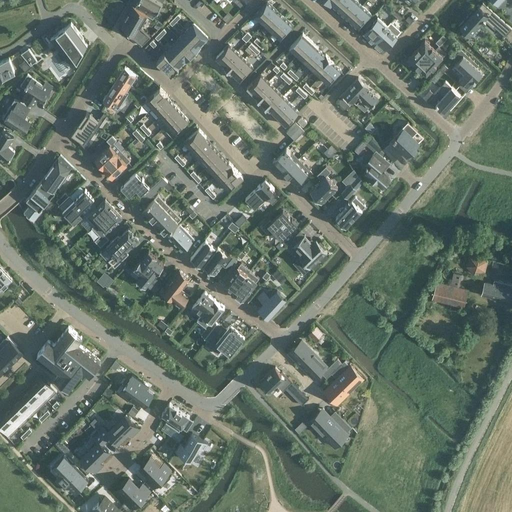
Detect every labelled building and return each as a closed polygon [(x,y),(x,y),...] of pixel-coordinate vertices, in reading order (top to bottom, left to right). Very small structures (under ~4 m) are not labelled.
[(153,18),(163,0),(138,0),(134,7),(147,15),(153,18)] [(342,11),(351,0),(336,0),(333,3),(334,4),(342,11)] [(350,18),(362,5),(356,0),(351,0),(342,11),(350,18)] [(264,23),(275,10),(267,2),(255,15),(264,23)] [(478,4),(459,25),(470,35),(484,19),(494,28),(495,26),(505,36),(511,28),(483,2),(479,6),(478,4)] [(371,13),(362,5),(350,18),(359,26),(371,13)] [(151,37),(140,26),(147,15),(134,7),(130,14),(128,13),(126,18),(128,19),(123,26),(142,45),(151,37)] [(271,30),(283,17),(284,18),(284,17),(276,9),(275,10),(264,23),(271,30)] [(378,16),(363,33),(373,42),(388,25),(388,24),(378,16)] [(292,25),(284,18),(283,17),(271,30),(280,38),(292,25)] [(388,25),(373,42),(383,51),(402,31),(391,21),(388,24),(388,25)] [(208,36),(194,23),(186,30),(201,44),(208,36)] [(65,24),(45,40),(68,70),(81,46),(65,24)] [(201,44),(186,30),(179,37),(193,51),(201,44)] [(297,55),(311,40),(303,33),(289,47),(297,55)] [(193,51),(179,37),(172,45),(186,59),(193,51)] [(427,58),(435,49),(425,39),(408,58),(416,65),(425,56),(427,58)] [(317,48),(318,48),(319,47),(311,40),(297,55),(305,61),(317,48)] [(224,64),(237,51),(229,43),(216,56),(224,64)] [(186,59),(172,45),(165,52),(179,66),(186,59)] [(439,45),(435,49),(427,58),(425,56),(416,65),(426,74),(446,53),(439,45)] [(325,55),(318,48),(317,48),(305,61),(313,69),(325,55)] [(29,49),(22,55),(32,66),(39,60),(29,49)] [(232,71),(245,58),(237,51),(224,64),(223,65),(231,73),(232,72),(232,71)] [(179,66),(165,52),(157,60),(172,74),(179,66)] [(320,76),(333,62),(334,61),(326,54),(325,55),(313,69),(320,76)] [(482,72),(463,54),(455,63),(464,71),(459,77),(469,87),(482,72)] [(0,61),(0,77),(15,72),(9,58),(0,61)] [(253,66),(245,58),(232,71),(232,72),(240,79),(253,66)] [(341,70),(333,62),(320,76),(329,83),(341,70)] [(138,74),(125,66),(114,82),(127,91),(128,91),(138,74)] [(28,73),(21,85),(28,89),(22,98),(34,105),(39,97),(44,100),(53,85),(51,88),(28,73)] [(255,95),(269,81),(261,73),(253,81),(247,87),(255,95)] [(356,105),(362,98),(370,106),(378,97),(366,86),(367,85),(359,77),(344,93),(356,105)] [(262,102),(276,88),(269,81),(255,95),(262,102)] [(129,92),(128,91),(127,91),(114,82),(103,99),(118,109),(129,92)] [(153,108),(166,95),(167,96),(168,95),(160,86),(146,100),(153,108)] [(436,104),(444,112),(460,94),(451,86),(443,95),(437,89),(428,99),(435,105),(436,104)] [(270,108),(283,95),(276,88),(262,102),(269,110),(270,109),(270,108)] [(160,116),(174,103),(167,96),(166,95),(153,108),(160,116)] [(278,116),(291,103),(283,95),(270,108),(270,109),(278,116)] [(338,101),(345,108),(349,104),(341,97),(338,101)] [(15,98),(3,117),(24,131),(32,120),(24,115),(29,108),(30,109),(31,108),(15,98)] [(167,124),(181,111),(174,103),(160,116),(167,124)] [(299,111),(291,103),(278,116),(286,124),(299,111)] [(175,132),(189,120),(181,111),(167,124),(175,132)] [(82,123),(74,133),(88,145),(96,135),(93,133),(102,123),(91,113),(82,123)] [(307,122),(302,116),(298,121),(303,126),(307,122)] [(397,156),(396,156),(402,149),(407,153),(409,151),(410,152),(414,148),(413,147),(418,141),(413,136),(418,130),(408,121),(407,122),(408,123),(397,135),(395,134),(393,136),(395,138),(391,141),(390,140),(390,141),(390,142),(385,148),(394,159),(397,156)] [(296,122),(286,131),(295,140),(305,130),(296,122)] [(192,149),(205,137),(205,138),(207,136),(199,128),(184,141),(192,149)] [(15,151),(8,145),(14,136),(3,129),(0,133),(0,155),(6,161),(15,151)] [(366,144),(373,137),(369,134),(363,141),(366,144)] [(104,168),(122,150),(115,142),(117,140),(112,135),(106,140),(110,144),(95,158),(104,168)] [(322,135),(319,138),(323,143),(327,140),(322,135)] [(199,158),(212,146),(205,138),(205,137),(192,149),(199,158)] [(358,153),(366,144),(363,141),(355,150),(358,153)] [(207,166),(220,154),(212,146),(199,158),(207,166)] [(285,171),(299,158),(287,146),(273,159),(285,171)] [(131,160),(122,150),(104,168),(112,177),(131,160)] [(383,185),(390,177),(381,168),(387,162),(382,157),(383,156),(376,150),(365,163),(369,166),(365,171),(371,176),(370,177),(376,181),(377,180),(383,185)] [(55,190),(72,166),(61,154),(42,180),(54,190),(55,190)] [(215,175),(228,163),(227,162),(220,154),(207,166),(215,175)] [(310,170),(299,158),(285,171),(296,184),(310,170)] [(221,182),(236,169),(229,161),(227,162),(228,163),(215,175),(221,182)] [(322,202),(338,187),(327,175),(331,171),(326,166),(317,174),(321,179),(310,190),(315,195),(313,197),(319,203),(320,201),(322,202)] [(229,190),(243,177),(236,169),(221,182),(229,190)] [(358,174),(355,169),(348,176),(353,180),(358,174)] [(143,192),(149,199),(168,181),(163,176),(151,187),(144,180),(144,179),(143,177),(142,178),(136,172),(121,186),(130,195),(136,189),(141,194),(143,192)] [(255,207),(266,196),(273,204),(279,197),(272,190),(275,188),(265,178),(246,197),(255,207)] [(38,216),(36,214),(55,191),(55,190),(54,190),(42,180),(26,198),(31,202),(24,211),(34,220),(38,216)] [(341,193),(348,198),(357,189),(350,183),(341,193)] [(79,213),(94,198),(86,188),(74,200),(70,195),(69,195),(64,200),(60,204),(58,206),(72,220),(79,213)] [(158,194),(143,209),(155,221),(170,206),(158,194)] [(336,217),(346,227),(366,205),(355,196),(336,217)] [(94,225),(114,206),(106,198),(86,216),(94,225)] [(122,215),(114,206),(94,225),(92,227),(100,235),(95,240),(101,246),(109,238),(104,232),(122,215)] [(182,218),(170,206),(155,221),(166,233),(182,218)] [(283,209),(271,221),(270,219),(263,226),(270,234),(273,230),(282,239),(298,224),(292,218),(291,219),(289,216),(289,215),(283,209)] [(74,225),(83,217),(79,213),(72,220),(70,221),(74,225)] [(239,225),(246,218),(242,214),(235,221),(239,225)] [(195,238),(180,223),(168,235),(183,250),(195,238)] [(108,260),(115,266),(129,253),(126,250),(139,238),(129,228),(120,236),(118,234),(106,246),(114,254),(108,260)] [(299,257),(310,268),(327,251),(325,249),(326,247),(320,241),(319,242),(316,240),(313,243),(305,234),(293,245),(302,254),(299,257)] [(203,265),(217,247),(206,238),(191,258),(202,267),(204,265),(203,265)] [(230,254),(218,245),(217,247),(203,265),(204,265),(215,274),(230,254)] [(142,273),(137,279),(146,286),(156,273),(157,273),(164,265),(156,258),(158,256),(149,249),(141,259),(141,258),(134,267),(142,273)] [(480,251),(469,253),(466,264),(474,272),(485,270),(488,259),(480,251)] [(234,291),(250,270),(250,271),(251,270),(241,262),(225,283),(228,286),(228,287),(234,291)] [(0,289),(13,278),(0,264),(0,289)] [(277,268),(272,272),(277,277),(282,273),(277,268)] [(189,295),(181,289),(190,278),(180,270),(163,291),(181,305),(189,295)] [(259,277),(250,271),(250,270),(234,291),(243,299),(259,277)] [(450,310),(459,312),(460,306),(464,307),(468,290),(459,287),(462,275),(453,272),(450,285),(437,281),(433,299),(452,304),(450,310)] [(100,282),(106,288),(111,282),(106,276),(100,282)] [(511,284),(494,279),(493,284),(485,282),(482,293),(511,301),(511,284)] [(202,314),(215,298),(205,290),(192,306),(202,314)] [(257,296),(263,302),(258,307),(263,312),(269,317),(286,298),(277,290),(271,297),(263,290),(257,296)] [(225,306),(215,298),(202,314),(197,320),(206,328),(202,334),(208,339),(220,323),(215,319),(225,306)] [(469,322),(480,326),(485,315),(474,310),(469,322)] [(158,324),(164,328),(167,324),(161,320),(158,324)] [(227,329),(221,324),(212,336),(218,340),(216,343),(231,354),(245,336),(237,330),(238,329),(232,324),(231,325),(230,325),(227,329)] [(100,360),(78,342),(79,341),(74,337),(77,332),(69,326),(55,344),(53,343),(49,348),(45,344),(38,353),(57,368),(58,366),(62,369),(56,376),(70,387),(84,369),(90,373),(100,360)] [(24,353),(7,336),(0,342),(0,346),(13,361),(22,352),(23,353),(24,353)] [(301,339),(292,348),(298,355),(295,358),(314,378),(315,377),(313,375),(319,370),(320,372),(327,365),(301,339)] [(13,361),(0,346),(0,365),(4,369),(13,361)] [(336,358),(330,364),(334,369),(341,363),(336,358)] [(333,385),(327,391),(337,402),(363,377),(351,364),(350,365),(345,359),(331,372),(337,378),(331,383),(333,385)] [(115,370),(120,363),(115,360),(111,366),(115,370)] [(260,380),(267,387),(271,390),(272,391),(277,386),(278,386),(279,386),(284,390),(286,388),(292,394),(299,387),(293,381),(289,377),(288,377),(282,372),(283,371),(282,370),(281,371),(275,366),(272,370),(271,369),(267,373),(260,380)] [(41,376),(32,385),(48,400),(57,391),(40,374),(40,375),(41,376)] [(131,378),(122,392),(130,397),(127,401),(134,405),(136,401),(144,406),(151,394),(144,390),(146,387),(131,378)] [(48,400),(32,385),(23,393),(38,409),(48,400)] [(29,418),(38,409),(23,393),(14,402),(29,418)] [(20,427),(29,418),(14,402),(5,411),(20,427)] [(162,414),(187,431),(194,421),(189,417),(190,415),(170,402),(162,414)] [(320,410),(309,420),(335,446),(347,433),(345,431),(350,426),(351,427),(352,427),(342,417),(342,418),(343,419),(338,424),(328,414),(326,416),(320,410)] [(0,425),(11,436),(20,427),(5,411),(0,416),(0,425)] [(99,432),(108,440),(112,436),(118,441),(128,431),(132,435),(138,428),(125,415),(109,431),(104,426),(99,432)] [(103,445),(108,440),(99,432),(94,437),(98,441),(82,457),(95,471),(102,464),(99,461),(109,451),(103,445)] [(175,450),(191,460),(200,447),(204,449),(208,442),(192,432),(184,444),(180,442),(175,450)] [(65,454),(52,467),(75,491),(88,478),(65,454)] [(146,481),(153,488),(171,469),(164,463),(160,467),(150,457),(140,467),(150,477),(146,481)] [(125,502),(132,508),(150,490),(144,483),(139,488),(129,477),(119,487),(129,498),(125,502)] [(121,511),(105,496),(92,508),(96,511),(121,511)]
